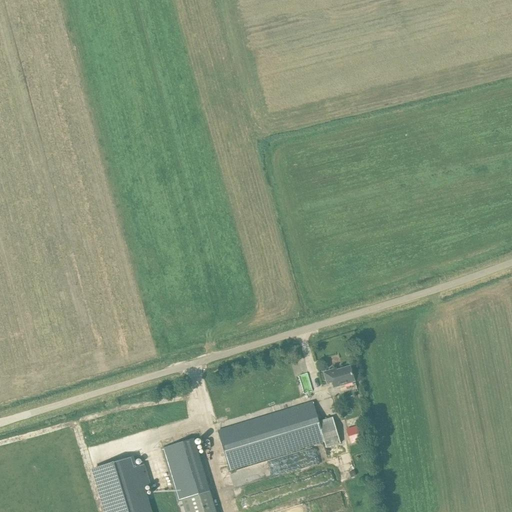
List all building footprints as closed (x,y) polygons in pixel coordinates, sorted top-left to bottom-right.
[(336,369),(324,373),(327,384),(332,383),(334,388),(355,382),(350,366),(336,371),(336,369)] [(340,443),(332,417),(319,421),(314,402),(218,431),(230,471),(324,442),(326,448),(340,443)] [(363,440),(359,425),(346,429),(351,444),(363,440)] [(214,511),(193,439),(163,448),(182,511),(214,511)] [(107,511),(149,511),(142,487),(151,484),(145,464),(136,467),(133,457),(94,469),(107,511)]
